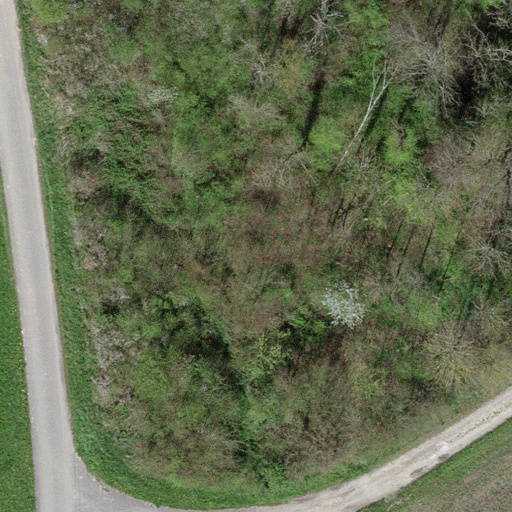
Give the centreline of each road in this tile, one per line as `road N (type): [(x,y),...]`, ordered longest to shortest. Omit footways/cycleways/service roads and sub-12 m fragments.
road 1 (track): [(0,50),(33,278),(53,511)]
road 2 (track): [(299,511),(367,490),(511,398)]
